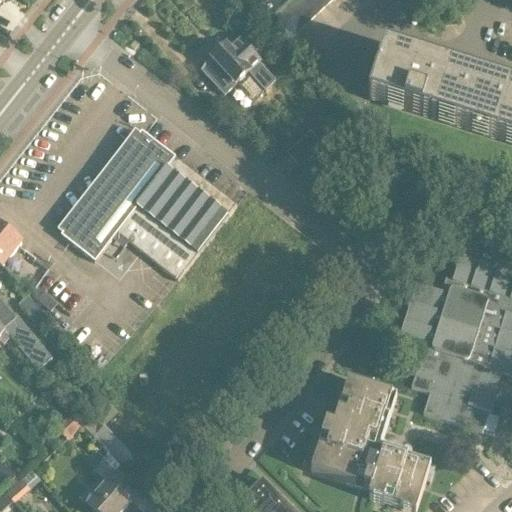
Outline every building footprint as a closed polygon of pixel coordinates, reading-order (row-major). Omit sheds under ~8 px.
[(303,0),(296,0),(291,5),(310,25),(319,16),(303,0)] [(303,0),(319,16),(328,8),(320,0),(303,0)] [(301,33),(310,25),(291,5),(282,13),(301,33)] [(292,42),(301,33),(282,13),(273,22),(292,42)] [(259,67),(240,46),(230,55),(226,50),(224,52),(219,51),(214,56),(214,61),(212,63),(212,64),(211,65),(206,67),(205,68),(203,72),(202,73),(225,98),(248,77),(265,95),(276,85),(259,67)] [(370,102),(511,147),(511,93),(385,53),(379,72),(371,70),(366,83),(375,86),(370,102)] [(142,136),(61,239),(95,266),(116,239),(117,239),(118,238),(178,285),(237,211),(142,136)] [(311,136),(289,156),(301,170),(323,150),(311,136)] [(22,247),(0,229),(0,269),(3,271),(22,247)] [(420,287),(419,289),(402,344),(425,352),(412,392),(431,397),(425,417),(481,434),(493,397),(497,396),(499,394),(499,390),(496,387),(488,385),(493,373),(511,379),(511,376),(511,271),(499,267),(498,272),(461,260),(454,282),(447,280),(442,294),(420,287)] [(0,327),(5,335),(6,333),(39,376),(53,364),(18,322),(14,325),(0,306),(0,291),(1,291),(0,290),(0,327)] [(58,308),(40,292),(33,300),(51,316),(58,308)] [(18,311),(35,328),(43,321),(27,303),(18,311)] [(372,495),(369,503),(385,508),(387,500),(404,505),(401,511),(417,511),(430,474),(382,459),(378,447),(392,399),(349,386),(344,401),(352,404),(347,420),(339,417),(335,431),(327,428),(322,444),(330,447),(325,463),(317,460),(312,476),(372,495)] [(67,444),(83,430),(72,418),(56,432),(67,444)] [(120,471),(132,460),(105,431),(93,442),(120,471)] [(114,489),(123,479),(105,463),(95,474),(109,486),(89,509),(91,511),(125,511),(132,504),(114,489)] [(0,471),(0,484),(7,490),(16,479),(2,469),(0,471)] [(14,505),(29,492),(22,484),(7,497),(14,505)] [(281,511),(262,492),(241,511),(281,511)]
